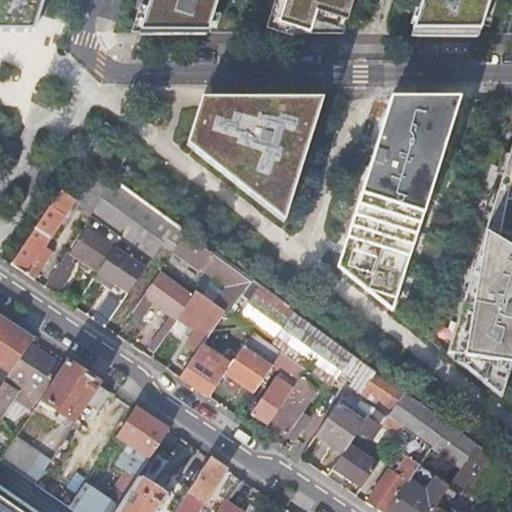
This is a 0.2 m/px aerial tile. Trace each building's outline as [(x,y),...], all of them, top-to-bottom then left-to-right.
[(0,0),(0,32),(35,32),(45,0),(0,0)] [(148,0),(138,33),(206,33),(216,0),(285,0),(275,33),(343,33),(353,0),(148,0)] [(511,0),(421,0),(411,34),(479,35),(489,0),(511,0)] [(255,188),(286,213),(307,147),(298,144),(312,99),(211,98),(194,152),(248,195),(255,188)] [(322,99),(312,99),(298,144),(307,147),(322,99)] [(459,99),(391,99),(337,267),(392,311),(459,99)] [(80,159),(92,141),(85,137),(73,155),(76,156),(80,159)] [(511,145),(446,355),(501,398),(511,362),(511,145)] [(111,180),(116,171),(103,164),(82,199),(95,207),(111,180)] [(248,195),(283,223),(286,213),(255,188),(248,195)] [(56,196),(11,264),(26,274),(35,280),(44,266),(42,265),(51,251),(43,247),(75,199),(60,189),(56,196)] [(177,228),(150,209),(136,228),(162,247),(177,228)] [(119,237),(90,216),(83,226),(87,228),(70,253),(72,255),(83,262),(79,266),(86,270),(89,266),(97,272),(119,237)] [(250,282),(190,238),(185,234),(171,252),(196,271),(200,267),(226,287),(212,304),(222,311),(225,313),(250,282)] [(141,265),(144,267),(149,259),(119,237),(97,272),(94,276),(108,286),(111,282),(114,284),(111,287),(117,291),(120,288),(123,290),(141,265)] [(67,251),(63,256),(69,260),(72,255),(70,253),(67,251)] [(63,256),(44,286),(56,294),(69,273),(67,272),(73,263),(69,260),(63,256)] [(144,267),(141,265),(123,290),(127,293),(144,267)] [(158,273),(138,305),(144,309),(150,300),(171,315),(162,329),(167,332),(182,309),(194,291),(185,285),(181,290),(158,273)] [(320,381),(328,388),(339,372),(351,380),(348,384),(367,398),(370,394),(392,408),(385,417),(371,409),(366,416),(381,426),(395,436),(402,427),(431,448),(459,469),(475,446),(403,393),(401,394),(373,375),(373,373),(286,311),(287,309),(250,282),(225,313),(236,321),(245,328),(250,331),(279,352),(304,370),(320,381)] [(177,368),(183,372),(222,311),(212,304),(194,291),(182,309),(206,326),(177,368)] [(183,372),(180,377),(209,397),(220,379),(204,367),(229,329),(230,330),(236,321),(225,313),(222,311),(183,372)] [(0,366),(10,373),(29,344),(33,338),(0,316),(0,366)] [(250,331),(245,328),(228,355),(233,359),(241,346),(247,336),(250,331)] [(279,352),(250,331),(247,336),(276,358),(279,352)] [(0,387),(0,416),(14,396),(30,407),(59,365),(29,344),(10,373),(0,387)] [(224,373),(253,393),(270,367),(260,360),(263,356),(254,351),(252,354),(241,346),(233,359),(224,373)] [(304,370),(279,352),(276,358),(271,365),(296,382),(304,370)] [(75,422),(100,384),(78,369),(65,360),(40,398),(58,410),(54,415),(62,420),(65,415),(75,422)] [(291,389),(268,426),(283,437),(320,381),(304,370),(296,382),(291,389)] [(250,415),(260,421),(268,426),(291,389),(275,379),(250,415)] [(340,396),(315,434),(341,453),(366,416),(359,410),(353,418),(339,408),(345,400),(340,396)] [(116,435),(129,415),(113,405),(87,445),(103,456),(116,435)] [(150,418),(134,407),(129,415),(116,435),(128,444),(118,460),(119,465),(125,469),(106,499),(85,485),(75,500),(69,509),(73,511),(113,511),(137,477),(168,429),(150,418)] [(341,453),(331,468),(361,488),(385,452),(370,441),(381,426),(366,416),(341,453)] [(260,421),(256,428),(263,433),(268,426),(260,421)] [(85,433),(73,425),(66,436),(78,444),(85,433)] [(367,504),(379,511),(387,511),(415,472),(431,448),(402,427),(395,436),(389,446),(407,459),(399,471),(403,474),(400,478),(388,471),(366,503),(367,504)] [(14,438),(0,460),(0,461),(35,485),(40,477),(49,463),(14,438)] [(487,454),(475,446),(459,469),(452,480),(482,500),(498,476),(481,464),(487,454)] [(174,511),(184,511),(194,498),(203,503),(225,468),(223,466),(209,458),(174,511)] [(511,472),(504,466),(498,476),(482,500),(490,506),(511,473),(511,472)] [(430,511),(434,507),(440,498),(447,489),(448,487),(432,476),(429,481),(415,472),(387,511),(430,511)] [(172,511),(163,505),(171,492),(163,486),(169,476),(164,473),(154,488),(137,477),(113,511),(172,511)] [(38,488),(69,509),(75,500),(40,477),(35,485),(38,488)] [(235,502),(248,483),(239,478),(227,497),(235,502)] [(0,511),(37,511),(33,509),(0,485),(0,511)] [(455,494),(447,489),(440,498),(448,504),(455,494)] [(240,511),(224,501),(216,511),(240,511)]
